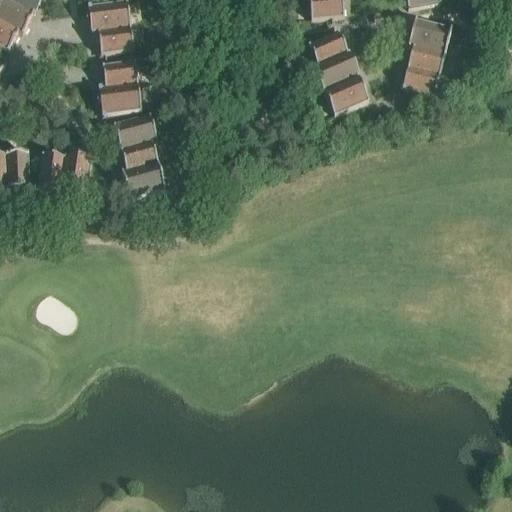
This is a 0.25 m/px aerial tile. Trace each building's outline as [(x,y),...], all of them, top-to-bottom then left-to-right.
[(35,19),(45,0),(0,0),(0,1),(3,3),(2,6),(32,21),(33,18),(35,19)] [(441,7),(439,0),(405,0),(408,13),(441,7)] [(344,21),(342,2),(309,6),(311,24),(344,21)] [(131,36),(127,5),(91,10),(91,8),(87,9),(91,40),(95,40),(95,38),(98,38),(98,40),(131,36)] [(22,38),(32,21),(2,6),(0,10),(0,29),(17,38),(18,36),(22,38)] [(444,62),(452,33),(415,23),(408,50),(413,51),(412,54),(444,62)] [(0,51),(8,55),(17,38),(0,29),(0,51)] [(317,69),(348,56),(338,35),(308,49),(317,69)] [(134,55),(131,36),(98,40),(101,59),(134,55)] [(439,84),(444,62),(412,54),(407,75),(439,84)] [(360,80),(349,56),(348,56),(317,69),(312,71),(325,100),(360,84),(358,80),(360,80)] [(138,92),(135,65),(102,70),(105,91),(102,92),(101,90),(98,90),(99,98),(138,92)] [(434,102),(439,84),(407,75),(402,94),(434,102)] [(36,103),(43,103),(50,99),(53,93),(53,85),(49,79),(42,76),(35,76),(29,80),(26,86),(26,94),(30,100),(36,103)] [(369,105),(360,84),(325,100),(334,120),(369,105)] [(141,115),(138,92),(99,98),(102,122),(106,121),(105,120),(141,115)] [(157,146),(150,119),(113,129),(121,158),(153,149),(152,147),(157,146)] [(159,172),(153,149),(121,158),(126,175),(121,176),(122,181),(159,172)] [(30,191),(29,158),(5,158),(6,192),(8,191),(30,191)] [(60,195),(64,161),(42,158),(37,191),(58,194),(60,195)] [(86,201),(91,167),(93,168),(93,164),(64,159),(64,161),(60,195),(58,194),(58,197),(56,197),(56,201),(87,205),(88,201),(86,201)] [(165,193),(159,172),(122,181),(128,203),(165,193)]
